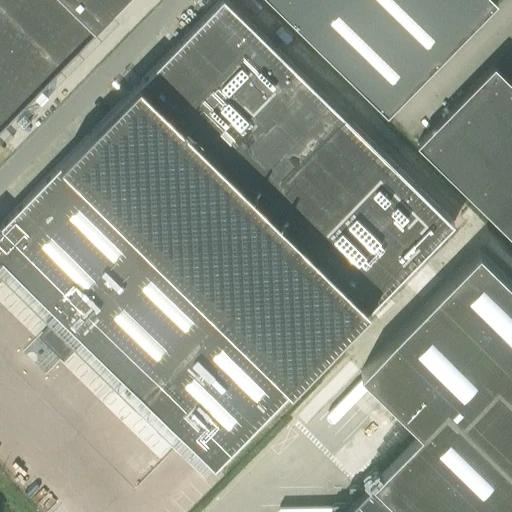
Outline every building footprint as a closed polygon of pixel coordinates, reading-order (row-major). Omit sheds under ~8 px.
[(0,256),(145,397),(314,223),(300,209),(314,194),(293,174),(349,117),(228,0),(219,0),(0,226),(0,256)] [(0,0),(0,126),(122,0),(0,0)] [(270,0),(387,114),(497,2),(494,0),(270,0)] [(511,236),(511,76),(509,79),(494,64),(417,143),(511,236)] [(376,313),(381,318),(395,302),(358,266),(355,270),(325,241),(315,252),(314,251),(236,331),(294,388),(363,317),(367,322),(376,313)] [(511,511),(511,283),(478,251),(360,371),(421,430),(372,480),(404,511),(511,511)] [(404,511),(372,480),(365,486),(351,486),(351,501),(348,504),(334,504),(333,511),(404,511)]
